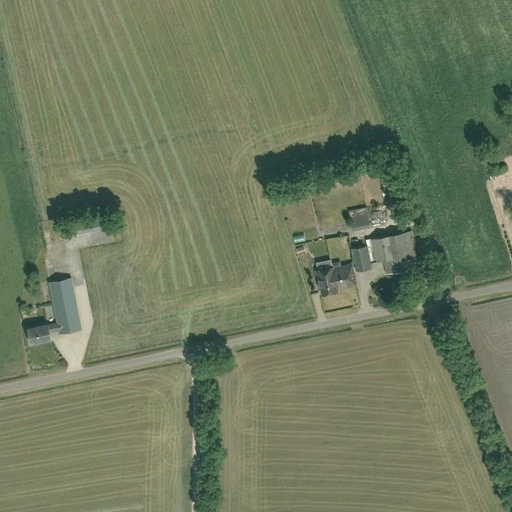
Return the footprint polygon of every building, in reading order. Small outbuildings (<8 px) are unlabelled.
[(359,165),(360,171),(372,168),(370,161),(359,165)] [(321,177),(322,183),(355,174),(353,168),(321,177)] [(352,228),(369,225),(365,205),(349,208),(352,228)] [(386,273),(419,267),(412,230),(366,239),(368,245),(351,248),(356,271),(371,268),(370,262),(384,260),(386,273)] [(125,279),(119,243),(81,249),(87,285),(125,279)] [(299,248),(300,256),(308,255),(307,247),(299,248)] [(337,291),(336,287),(355,284),(351,264),(332,268),(332,266),(316,269),(317,279),(319,279),(321,294),(327,293),(329,294),(333,293),(334,291),(337,291)] [(59,333),(81,329),(71,278),(49,282),(57,323),(47,325),(47,324),(27,328),(30,344),(50,340),(49,332),(59,330),(59,333)] [(126,279),(89,285),(94,310),(130,304),(126,279)]
